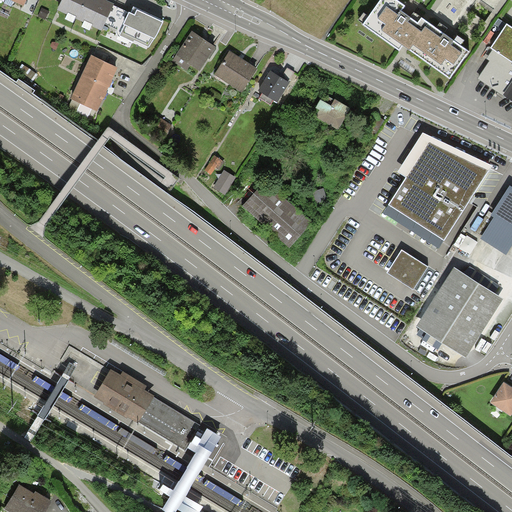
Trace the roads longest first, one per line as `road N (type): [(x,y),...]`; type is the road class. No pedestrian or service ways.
road 1 (motorway): [(0,122),(511,509)]
road 2 (motorway): [(511,479),(0,93)]
road 3 (residential): [(498,351),(459,377),(417,367),(268,256),(133,136),(125,107),(197,0)]
road 4 (primary): [(212,0),(511,142)]
road 5 (unclassified): [(425,511),(159,338)]
road 6 (unclassified): [(159,338),(0,210)]
road 7 (unclassified): [(159,338),(124,331),(0,257)]
road 8 (residential): [(101,511),(65,472),(0,429)]
road 9 (unknown): [(373,214),(357,253),(420,297)]
